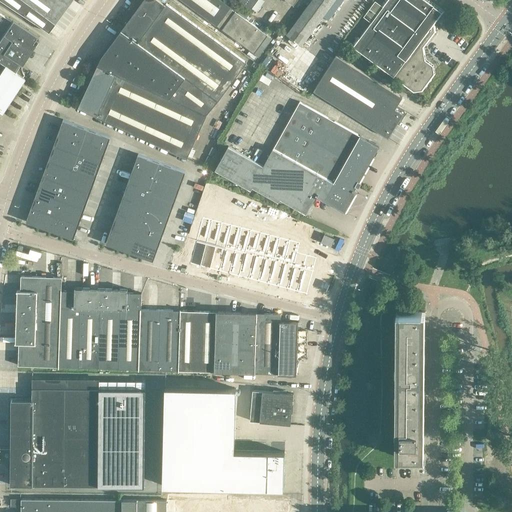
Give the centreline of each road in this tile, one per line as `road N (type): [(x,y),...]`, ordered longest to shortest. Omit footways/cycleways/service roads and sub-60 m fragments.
road 1 (unclassified): [(337,322),(0,232)]
road 2 (secondary): [(337,322),(391,184),(504,25)]
road 3 (unclassified): [(5,203),(45,100),(109,0)]
road 4 (secondary): [(316,511),(322,382),(337,322)]
road 5 (unknown): [(125,134),(182,160),(190,173),(154,273)]
road 6 (unknown): [(0,373),(172,379)]
road 7 (unknown): [(125,134),(85,255)]
